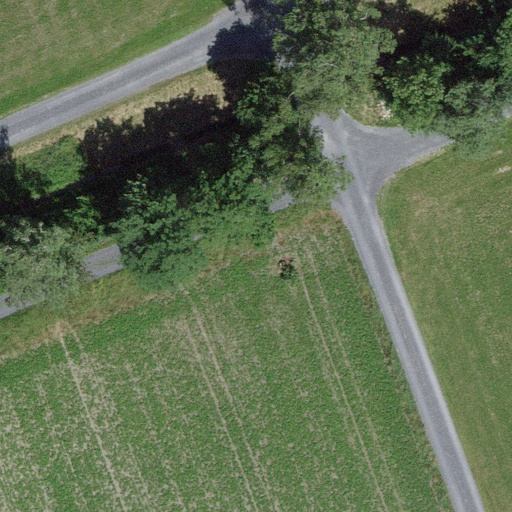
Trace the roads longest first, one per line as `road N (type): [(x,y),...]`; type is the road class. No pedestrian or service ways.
road 1 (track): [(0,310),(511,99)]
road 2 (track): [(474,511),(336,130)]
road 3 (track): [(252,0),(106,102),(0,146)]
road 4 (track): [(280,0),(336,130)]
